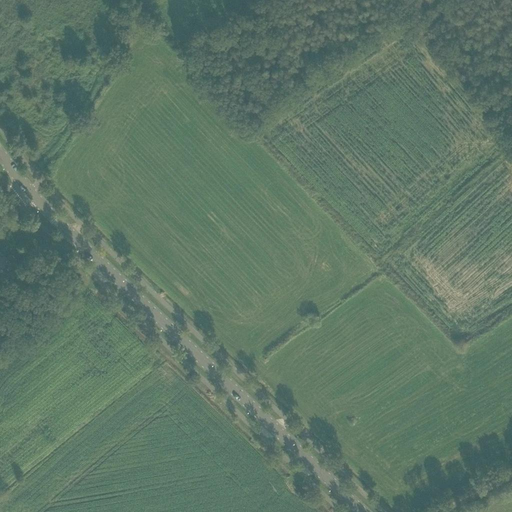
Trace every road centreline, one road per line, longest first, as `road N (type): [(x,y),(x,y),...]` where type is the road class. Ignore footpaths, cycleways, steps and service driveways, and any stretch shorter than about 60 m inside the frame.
road 1 (secondary): [(359,511),(28,192)]
road 2 (track): [(402,0),(511,121)]
